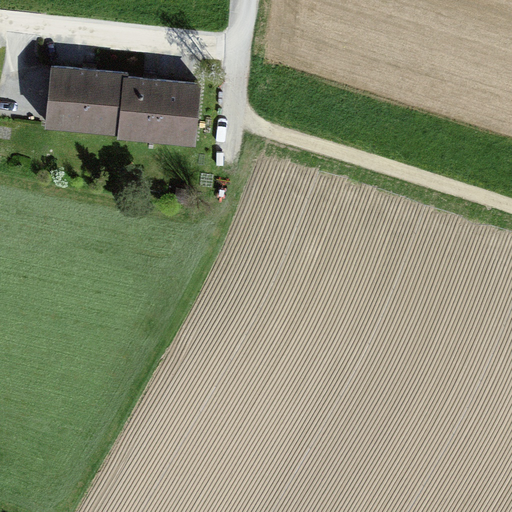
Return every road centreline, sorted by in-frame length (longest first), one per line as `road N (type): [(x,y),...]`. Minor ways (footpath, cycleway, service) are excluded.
road 1 (track): [(511,206),(233,115)]
road 2 (residential): [(237,52),(0,10)]
